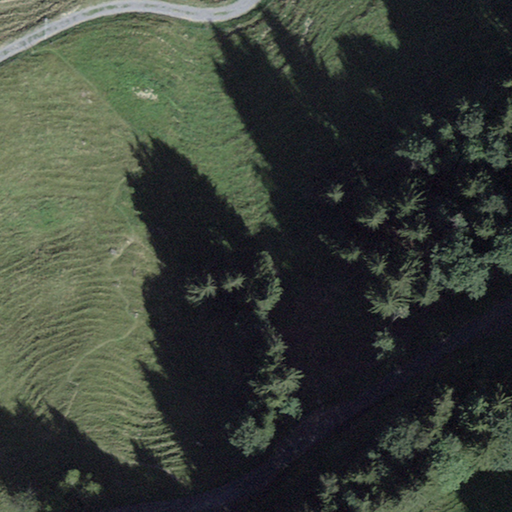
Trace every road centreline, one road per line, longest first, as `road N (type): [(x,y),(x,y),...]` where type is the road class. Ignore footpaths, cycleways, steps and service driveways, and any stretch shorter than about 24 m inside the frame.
road 1 (unclassified): [(122,511),(226,487),(511,301)]
road 2 (track): [(252,0),(200,17),(121,4),(77,15),(0,55)]
